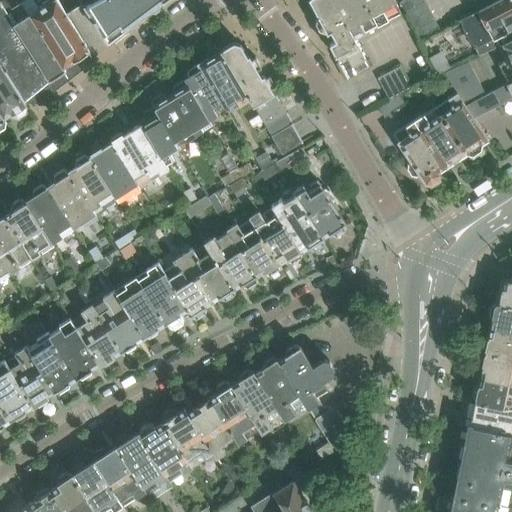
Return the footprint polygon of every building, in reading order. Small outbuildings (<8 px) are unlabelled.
[(1,3),(0,4),(0,61),(2,64),(26,103),(51,84),(53,86),(53,85),(52,83),(92,54),(57,0),(30,16),(15,25),(7,13),(1,3)] [(95,0),(83,7),(82,7),(83,8),(86,6),(108,41),(109,42),(111,40),(115,41),(116,41),(118,40),(122,36),(128,32),(130,31),(130,30),(130,25),(146,13),(146,14),(148,13),(148,12),(152,9),(153,9),(155,9),(159,6),(159,4),(164,0),(95,0)] [(310,0),(318,15),(316,23),(320,30),(327,32),(331,31),(334,35),(336,40),(330,44),(336,55),(343,67),(349,79),(370,68),(354,38),(333,0),(310,0)] [(333,0),(354,38),(377,26),(363,0),(333,0)] [(363,0),(377,26),(400,14),(393,0),(363,0)] [(424,0),(400,0),(400,1),(405,10),(424,0)] [(424,0),(405,10),(410,20),(429,10),(424,0)] [(511,0),(499,0),(461,21),(463,28),(466,35),(470,42),(475,48),(480,55),(501,45),(496,37),(504,33),(507,35),(511,32),(511,0)] [(22,5),(7,13),(15,25),(30,16),(22,5)] [(429,10),(410,20),(416,30),(435,19),(429,10)] [(440,29),(435,19),(416,30),(421,39),(440,29)] [(511,57),(498,63),(508,84),(511,81),(511,39),(504,43),(511,57)] [(223,49),(221,50),(247,93),(255,105),(267,126),(287,113),(272,90),(276,87),(270,77),(270,76),(266,79),(264,75),(262,77),(258,69),(262,67),(255,57),(251,59),(250,55),(248,56),(240,44),(234,42),(223,49)] [(207,59),(198,64),(224,105),(225,107),(229,114),(240,108),(235,100),(247,93),(221,50),(221,48),(215,47),(208,52),(207,57),(206,57),(207,59)] [(0,111),(4,118),(11,113),(13,115),(18,117),(26,112),(25,112),(26,107),(27,106),(25,104),(26,104),(26,103),(2,64),(0,61),(0,111)] [(189,76),(185,79),(210,120),(217,117),(214,111),(224,105),(198,64),(189,69),(187,74),(189,76)] [(399,67),(378,78),(383,89),(405,78),(399,67)] [(473,69),(450,82),(457,92),(467,107),(487,97),(486,95),(473,69)] [(405,78),(383,89),(389,100),(399,95),(411,89),(405,78)] [(175,92),(171,94),(196,136),(203,133),(214,126),(210,120),(185,79),(175,85),(173,89),(175,92)] [(511,81),(508,84),(493,91),(500,104),(511,98),(511,81)] [(448,99),(436,107),(468,155),(473,156),(473,157),(481,151),(482,146),(489,141),(486,136),(467,107),(457,92),(447,98),(448,99)] [(153,98),(151,102),(154,106),(175,141),(184,136),(187,141),(196,136),(171,94),(166,97),(165,94),(160,93),(153,98)] [(389,100),(378,106),(385,117),(388,115),(390,118),(404,110),(402,107),(405,105),(399,95),(389,100)] [(145,121),(140,124),(166,166),(174,161),(171,157),(181,151),(175,141),(154,106),(144,113),(143,117),(145,121)] [(424,113),(415,120),(447,169),(468,155),(436,107),(425,114),(424,113)] [(415,120),(394,134),(399,142),(412,161),(408,164),(409,164),(408,169),(407,169),(412,175),(417,176),(420,174),(427,182),(431,183),(431,184),(439,178),(440,174),(447,169),(415,120)] [(111,142),(111,143),(138,187),(168,169),(166,166),(140,124),(125,134),(124,134),(124,133),(124,134),(120,133),(120,132),(112,137),(111,142)] [(292,124),(272,135),(283,154),(303,142),(302,141),(292,124)] [(90,156),(89,157),(90,159),(111,192),(114,196),(117,200),(138,188),(138,187),(111,143),(104,148),(103,147),(103,148),(103,147),(99,146),(98,146),(91,151),(91,152),(90,155),(90,156)] [(298,150),(277,162),(283,172),(304,160),(298,150)] [(266,151),(256,157),(262,168),(273,162),(266,151)] [(77,167),(69,173),(69,174),(92,209),(95,214),(103,208),(101,204),(114,196),(111,192),(90,159),(88,156),(85,155),(76,161),(75,164),(77,167)] [(250,162),(238,169),(244,179),(245,179),(246,178),(252,174),(254,174),(256,172),(250,162)] [(265,168),(254,175),(257,179),(261,186),(262,186),(272,179),(265,168)] [(225,177),(221,179),(226,189),(230,187),(232,186),(244,179),(238,169),(225,177)] [(56,182),(47,188),(48,188),(73,228),(95,214),(92,209),(69,174),(66,171),(63,170),(55,176),(54,179),(56,182)] [(244,179),(232,186),(237,194),(250,186),(246,178),(245,179),(244,179)] [(303,185),(295,190),(297,194),(323,237),(330,232),(331,234),(332,234),(336,234),(336,235),(345,229),(346,224),(342,217),(333,203),(334,198),(335,198),(329,189),(328,190),(324,189),(324,188),(323,188),(318,180),(305,188),(303,185)] [(35,197),(26,202),(52,243),(73,229),(73,228),(48,188),(47,189),(45,186),(42,185),(33,191),(33,194),(35,197)] [(191,188),(184,193),(190,203),(197,198),(191,188)] [(143,192),(138,196),(144,205),(149,201),(143,192)] [(216,194),(209,198),(212,202),(221,216),(227,212),(216,194)] [(282,199),(274,205),(275,207),(302,251),(302,250),(309,246),(310,248),(310,247),(314,249),(315,249),(323,243),(324,238),(323,237),(297,194),(284,202),(282,199)] [(3,214),(32,259),(54,245),(52,243),(26,202),(25,200),(25,201),(21,199),(20,199),(11,204),(11,205),(11,209),(11,210),(12,211),(6,215),(3,214)] [(260,211),(251,216),(253,218),(280,263),(286,259),(287,260),(288,260),(292,261),(301,256),(301,255),(302,251),(275,207),(262,214),(260,211)] [(0,257),(10,272),(32,259),(3,214),(0,213),(0,257)] [(238,224),(229,229),(230,231),(257,275),(259,274),(264,271),(265,273),(265,272),(270,273),(270,274),(279,268),(280,263),(253,218),(239,227),(238,224)] [(135,228),(116,241),(121,249),(132,242),(141,236),(135,228)] [(153,229),(143,235),(150,245),(156,241),(157,235),(153,229)] [(215,236),(206,242),(208,244),(223,270),(235,288),(238,286),(242,284),(243,285),(248,286),(257,281),(257,275),(230,231),(223,235),(217,239),(215,236)] [(178,237),(175,239),(180,248),(186,245),(180,236),(178,237)] [(132,242),(121,249),(127,258),(132,254),(131,253),(137,250),(132,242)] [(193,249),(184,255),(213,300),(220,296),(221,298),(221,297),(226,298),(226,299),(235,293),(235,288),(223,270),(208,244),(195,252),(193,249)] [(97,245),(89,250),(97,262),(105,257),(97,245)] [(176,264),(163,272),(187,309),(192,316),(197,317),(206,311),(206,307),(207,306),(205,305),(213,300),(184,255),(175,261),(176,264)] [(71,256),(64,261),(75,278),(80,275),(79,273),(81,272),(71,256)] [(0,278),(10,272),(0,257),(0,278)] [(108,257),(98,263),(102,270),(112,264),(108,257)] [(148,274),(138,281),(165,323),(166,323),(169,328),(170,327),(174,329),(175,329),(183,324),(184,319),(181,313),(187,309),(163,272),(158,264),(147,271),(148,274)] [(52,275),(45,279),(53,291),(59,287),(52,275)] [(124,285),(113,292),(144,337),(149,338),(158,333),(157,332),(158,327),(165,323),(138,281),(136,278),(124,285)] [(497,291),(495,303),(511,306),(511,280),(504,279),(502,288),(498,291),(497,291)] [(83,290),(78,293),(85,304),(90,301),(83,290)] [(104,302),(94,308),(122,351),(127,352),(136,347),(136,346),(137,342),(144,337),(113,292),(103,299),(104,302)] [(490,306),(489,314),(492,319),(490,327),(511,331),(511,306),(495,303),(491,306),(490,306)] [(10,305),(3,309),(10,320),(10,319),(17,315),(10,305)] [(82,316),(72,322),(99,363),(105,365),(114,360),(113,360),(114,355),(116,354),(122,351),(94,308),(92,306),(81,313),(82,316)] [(17,315),(10,319),(16,329),(23,325),(17,315)] [(61,329),(50,336),(77,377),(82,378),(82,379),(91,373),(92,368),(99,363),(72,322),(71,320),(59,327),(61,329)] [(484,339),(481,350),(511,356),(511,331),(490,327),(488,336),(484,339)] [(39,343),(28,349),(55,391),(60,392),(61,393),(69,387),(70,382),(77,377),(50,336),(49,334),(38,340),(39,343)] [(277,358),(276,358),(304,401),(329,441),(330,441),(330,440),(333,444),(336,445),(349,437),(350,433),(335,410),(332,410),(327,413),(317,397),(328,390),(322,381),(333,373),(334,369),(334,368),(329,360),(326,359),(324,359),(313,366),(300,346),(299,346),(294,345),(286,350),(285,355),(285,356),(278,360),(277,358)] [(17,357),(7,363),(33,405),(38,406),(39,407),(47,401),(48,396),(55,391),(28,349),(27,348),(16,354),(17,357)] [(511,356),(481,350),(479,363),(482,367),(480,376),(511,381),(511,356)] [(262,367),(255,372),(280,412),(283,410),(287,417),(298,410),(296,407),(304,401),(276,358),(272,357),(271,356),(263,362),(262,367),(261,367),(262,367)] [(0,400),(12,419),(17,420),(17,421),(25,415),(26,410),(33,405),(7,363),(6,362),(0,365),(0,400)] [(239,380),(232,385),(260,429),(262,427),(264,430),(274,423),(271,418),(280,412),(255,372),(253,370),(248,369),(237,376),(239,379),(239,380)] [(474,388),(472,396),(473,396),(475,400),(475,401),(511,406),(511,381),(480,376),(479,383),(478,385),(474,388)] [(217,393),(209,397),(234,436),(236,435),(241,441),(260,429),(232,385),(230,382),(225,381),(217,386),(215,392),(217,393)] [(189,411),(188,412),(214,453),(216,457),(225,452),(221,445),(234,436),(209,397),(208,396),(202,395),(195,400),(194,406),(195,407),(189,411)] [(0,431),(3,429),(4,424),(12,419),(0,400),(0,431)] [(469,403),(467,413),(468,413),(470,417),(472,418),(470,427),(510,434),(511,434),(511,406),(475,401),(474,400),(474,401),(470,403),(469,403)] [(163,415),(161,420),(162,422),(187,460),(202,451),(207,458),(214,453),(188,412),(185,408),(177,412),(176,411),(170,410),(170,409),(162,414),(163,415)] [(139,433),(166,473),(179,465),(184,472),(191,467),(187,460),(162,422),(156,426),(155,427),(154,424),(154,425),(148,423),(140,428),(139,433)] [(465,452),(463,461),(511,470),(511,460),(505,459),(507,452),(511,452),(511,434),(510,434),(470,427),(469,428),(467,430),(465,437),(467,440),(465,452)] [(124,434),(117,438),(117,439),(117,443),(118,446),(147,490),(168,476),(166,473),(139,433),(130,438),(128,436),(124,434)] [(328,441),(315,450),(321,460),(335,451),(328,441)] [(102,448),(95,453),(95,457),(96,460),(125,505),(147,490),(118,446),(108,452),(106,450),(102,448)] [(284,453),(278,457),(285,468),(291,464),(284,453)] [(80,462),(73,467),(73,471),(73,472),(74,474),(98,511),(113,511),(125,505),(96,460),(86,466),(85,464),(84,464),(80,462)] [(456,484),(454,491),(456,494),(456,496),(496,504),(501,479),(511,479),(511,470),(463,461),(461,471),(459,482),(456,484)] [(222,462),(221,464),(233,482),(242,477),(234,466),(222,462)] [(270,468),(261,474),(266,481),(275,475),(270,468)] [(58,484),(51,489),(65,511),(98,511),(74,474),(73,475),(72,473),(66,472),(58,477),(59,477),(58,483),(57,483),(58,484)] [(230,479),(219,496),(224,503),(229,499),(231,503),(241,496),(230,479)] [(313,511),(301,492),(294,480),(290,482),(252,505),(256,511),(313,511)] [(36,499),(29,504),(33,511),(65,511),(51,489),(50,488),(49,488),(44,487),(36,492),(35,498),(36,499)] [(452,511),(494,511),(496,504),(456,496),(455,498),(453,500),(451,507),(453,510),(452,511)]
